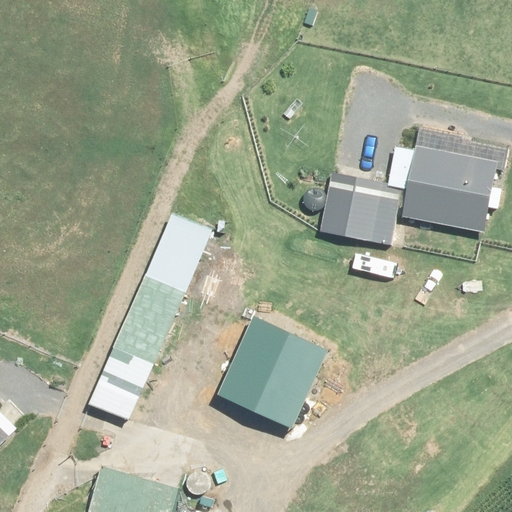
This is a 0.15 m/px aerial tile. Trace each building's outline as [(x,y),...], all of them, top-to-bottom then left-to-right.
[(328,177),(319,232),(392,244),(395,221),(481,236),(493,163),(392,146),(385,187),(328,177)] [(322,191),(303,188),(300,212),(319,214),(322,191)] [(203,196),(196,211),(228,227),(236,213),(203,196)] [(224,230),(184,213),(102,405),(141,422),(224,230)] [(311,397),(291,388),(254,372),(231,424),(268,440),(284,404),(304,413),(311,397)] [(0,452),(30,423),(0,392),(0,452)] [(183,511),(190,492),(114,467),(99,511),(183,511)] [(222,477),(200,471),(194,493),(216,499),(222,477)]
